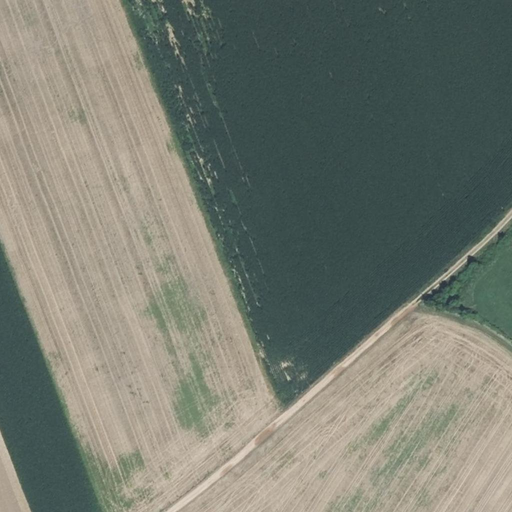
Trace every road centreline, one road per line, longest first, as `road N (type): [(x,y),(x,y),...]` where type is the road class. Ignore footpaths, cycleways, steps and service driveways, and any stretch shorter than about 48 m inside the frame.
road 1 (track): [(171,511),(412,310),(511,213)]
road 2 (track): [(511,119),(467,0)]
